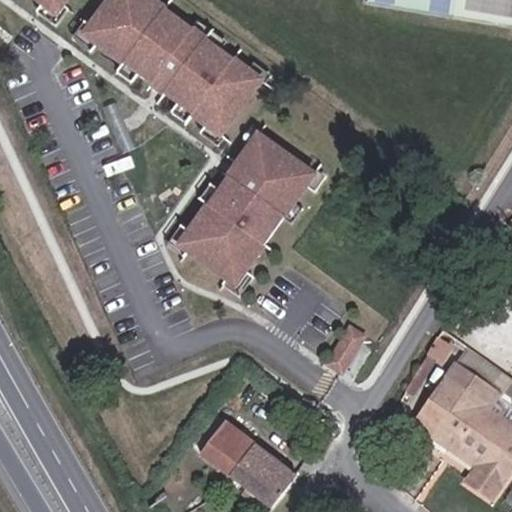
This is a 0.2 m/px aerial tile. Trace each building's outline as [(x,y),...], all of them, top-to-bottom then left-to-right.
[(33,0),(62,22),(78,0),(33,0)] [(266,82),(157,0),(109,0),(82,39),(225,146),(266,82)] [(452,18),(455,0),(366,0),(366,3),(452,18)] [(511,0),(455,0),(452,18),(511,28),(511,0)] [(135,148),(115,102),(103,108),(123,154),(135,148)] [(260,131),(176,247),(240,293),(324,177),(260,131)] [(327,369),(342,379),(366,340),(350,330),(327,369)] [(448,350),(435,342),(428,353),(442,362),(448,350)] [(416,393),(437,359),(428,354),(408,388),(416,393)] [(482,459),(476,467),(466,482),(492,500),(511,469),(511,425),(483,406),(494,391),(455,365),(420,416),(482,459)] [(199,454),(270,509),(295,476),(212,411),(176,458),(189,468),(199,454)] [(415,425),(476,467),(482,459),(420,416),(415,425)]
